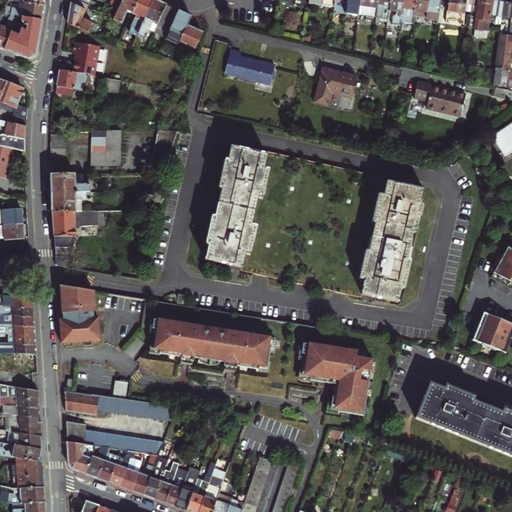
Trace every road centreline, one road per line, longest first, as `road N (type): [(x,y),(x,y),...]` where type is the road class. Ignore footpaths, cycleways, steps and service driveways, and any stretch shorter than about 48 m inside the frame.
road 1 (tertiary): [(54,478),(42,274)]
road 2 (tertiary): [(42,274),(36,140),(43,81)]
road 3 (residential): [(511,397),(421,361),(406,406)]
